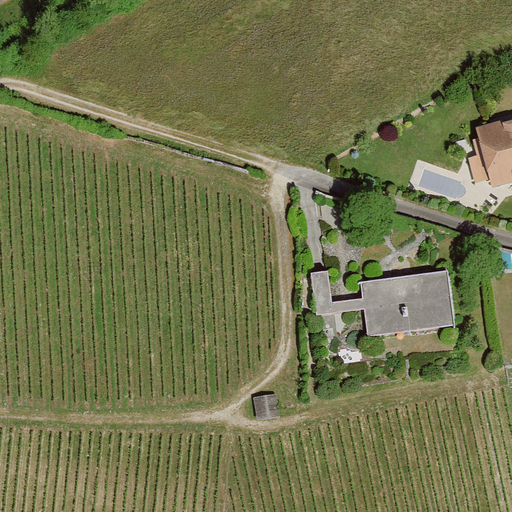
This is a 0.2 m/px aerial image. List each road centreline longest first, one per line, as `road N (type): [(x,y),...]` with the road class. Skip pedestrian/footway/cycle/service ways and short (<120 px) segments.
road 1 (track): [(273,165),(27,82),(0,81)]
road 2 (residential): [(511,239),(273,165)]
